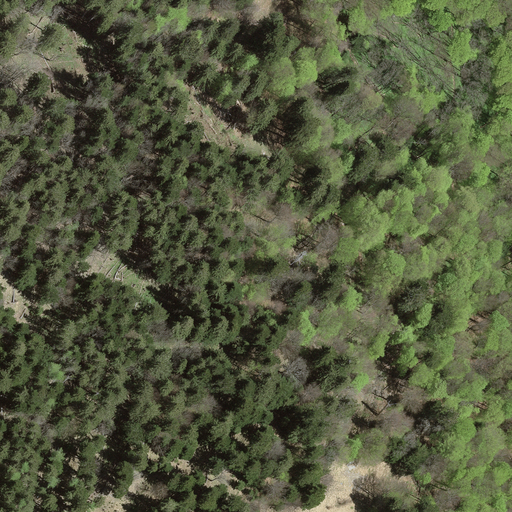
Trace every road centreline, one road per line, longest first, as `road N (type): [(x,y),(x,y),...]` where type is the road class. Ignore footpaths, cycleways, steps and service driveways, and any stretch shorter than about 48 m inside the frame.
road 1 (track): [(102,0),(107,181),(96,244),(40,364),(0,402)]
road 2 (track): [(286,0),(284,25),(313,156),(336,207),(346,280)]
